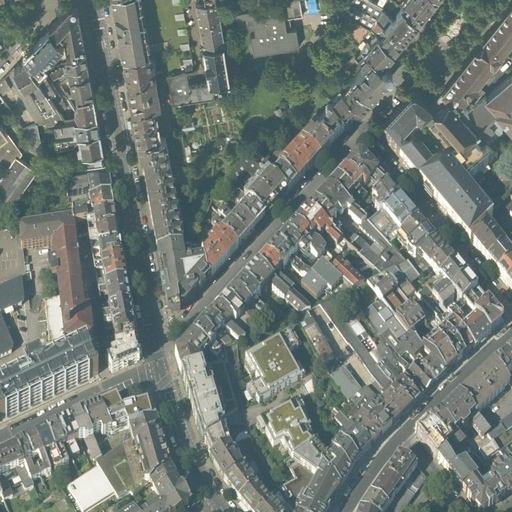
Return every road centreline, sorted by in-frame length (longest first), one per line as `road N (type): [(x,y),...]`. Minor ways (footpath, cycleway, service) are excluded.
road 1 (tertiary): [(91,0),(154,341)]
road 2 (residential): [(154,341),(177,329),(362,130)]
road 3 (residential): [(362,130),(511,314)]
road 4 (residential): [(0,432),(158,368)]
road 5 (tertiary): [(158,368),(186,446),(224,511)]
road 6 (residential): [(400,437),(511,331)]
